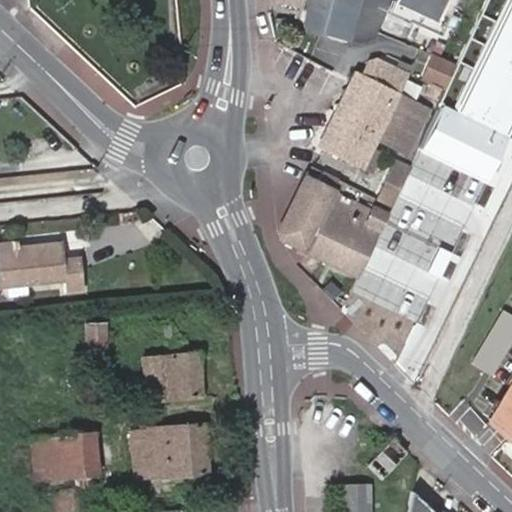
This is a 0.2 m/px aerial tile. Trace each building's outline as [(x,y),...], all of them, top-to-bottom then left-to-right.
[(308,30),(321,34),(321,33),(329,0),(302,0),(301,5),(304,8),(300,23),(308,30)] [(359,0),(329,0),(321,33),(349,41),(359,0)] [(437,0),(389,0),(429,19),(437,0)] [(511,0),(510,0),(456,113),(442,106),(420,152),(483,182),(511,121),(511,0)] [(329,149),(361,165),(374,137),(406,153),(427,109),(412,102),(398,95),(406,79),(407,77),(376,61),(370,64),(329,149)] [(406,79),(398,95),(412,102),(420,86),(406,79)] [(427,95),(435,99),(440,87),(433,83),(427,95)] [(409,166),(397,160),(378,200),(391,206),(409,166)] [(279,233),(280,236),(359,274),(388,212),(374,205),(372,208),(335,190),(340,180),(322,172),(318,182),(306,176),(279,233)] [(0,243),(0,287),(64,281),(65,292),(84,291),(80,257),(63,259),(61,243),(17,247),(16,242),(0,243)] [(0,293),(64,288),(63,283),(0,288),(0,293)] [(511,341),(511,316),(499,307),(475,341),(499,359),(511,341)] [(86,326),(87,355),(106,355),(106,325),(86,326)] [(201,396),(197,353),(143,358),(147,402),(201,396)] [(511,369),(482,417),(511,447),(511,369)] [(131,432),(135,480),(207,474),(203,424),(131,432)] [(94,434),(19,440),(21,479),(97,474),(94,434)] [(408,450),(395,436),(370,463),(383,476),(408,450)] [(343,484),(343,511),(368,511),(367,483),(343,484)] [(437,511),(411,487),(405,511),(437,511)] [(51,492),(52,511),(69,511),(78,511),(77,490),(51,492)]
